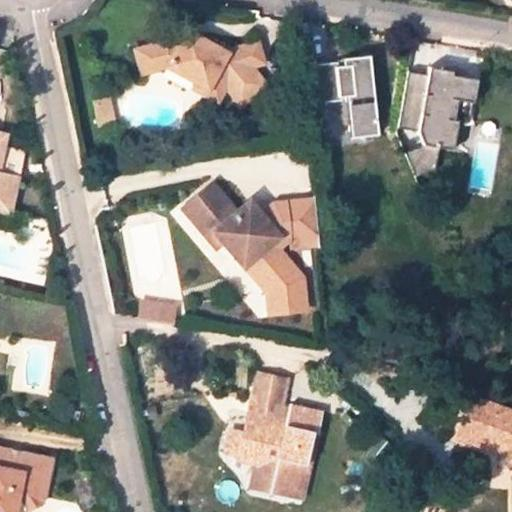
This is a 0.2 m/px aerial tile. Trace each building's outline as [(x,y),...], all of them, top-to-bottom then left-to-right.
[(197,60),(208,44),(196,37),(186,53),(197,60)] [(170,68),(214,95),(210,102),(223,109),(233,94),(236,109),(268,104),(264,80),(277,78),(274,56),(235,63),(208,44),(197,60),(186,53),(171,42),(138,49),(143,73),(170,68)] [(337,61),(300,65),(304,104),(340,100),(340,96),(345,95),(349,131),(375,128),(368,56),(342,58),(342,65),(337,65),(337,61)] [(425,73),(406,70),(396,127),(415,130),(418,144),(433,147),(448,150),(453,120),(449,120),(453,99),(469,102),(473,80),(447,75),(446,80),(438,79),(440,69),(426,66),(425,73)] [(96,106),(101,130),(116,127),(112,104),(105,105),(96,106)] [(415,130),(396,127),(395,133),(400,146),(416,161),(429,151),(433,147),(418,144),(415,130)] [(0,158),(2,147),(0,146),(0,224),(6,226),(14,188),(0,185),(0,158)] [(226,198),(212,180),(182,204),(196,222),(226,198)] [(318,244),(313,200),(272,204),(266,210),(271,216),(263,222),(247,202),(236,211),(226,198),(196,222),(213,244),(221,238),(240,261),(252,252),(264,268),(252,277),(263,291),(266,295),(281,294),(282,309),(303,307),(300,275),(276,248),(286,239),(290,239),(291,247),(318,244)] [(252,252),(240,261),(252,277),(264,268),(252,252)] [(281,294),(266,295),(268,310),(282,309),(281,294)] [(176,312),(139,306),(138,319),(175,324),(176,312)] [(250,400),(249,400),(242,432),(236,455),(235,459),(256,463),(250,487),(275,492),(277,483),(295,488),(303,452),(311,453),(320,411),(290,403),(288,410),(279,408),(286,381),(256,374),(250,400)] [(511,511),(511,411),(469,396),(455,437),(511,457),(511,511)] [(242,432),(228,429),(223,452),(236,455),(242,432)] [(35,455),(0,448),(0,511),(11,511),(13,506),(27,509),(41,500),(46,475),(40,468),(33,466),(35,455)] [(274,494),(301,500),(311,453),(303,452),(295,488),(277,483),(275,492),(274,494)] [(46,475),(48,458),(35,455),(33,466),(40,468),(46,475)]
